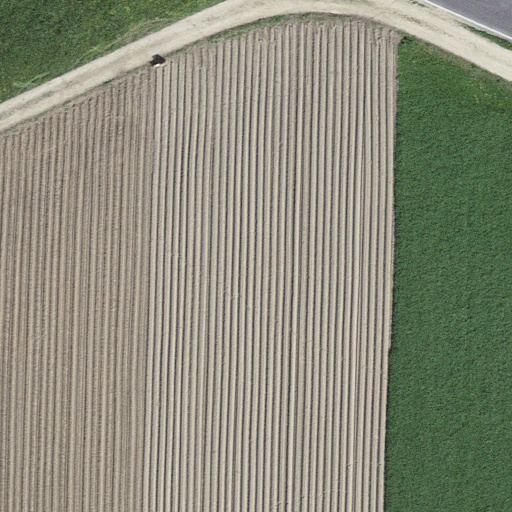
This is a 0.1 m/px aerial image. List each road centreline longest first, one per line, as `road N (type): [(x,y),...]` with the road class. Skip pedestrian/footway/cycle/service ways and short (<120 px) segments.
road 1 (track): [(0,113),(260,0)]
road 2 (track): [(352,0),(401,9),(511,61)]
